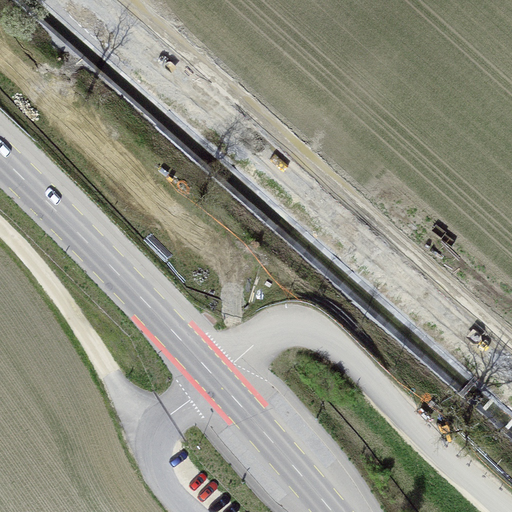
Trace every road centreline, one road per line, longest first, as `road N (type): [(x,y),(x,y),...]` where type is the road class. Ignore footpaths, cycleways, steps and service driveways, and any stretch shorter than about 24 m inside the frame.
road 1 (track): [(118,0),(511,348)]
road 2 (secondary): [(0,158),(213,378)]
road 3 (track): [(0,233),(64,304),(124,396),(165,416)]
road 4 (secondary): [(213,378),(331,511)]
road 5 (tertiary): [(191,511),(162,480),(154,440),(165,416),(213,378)]
